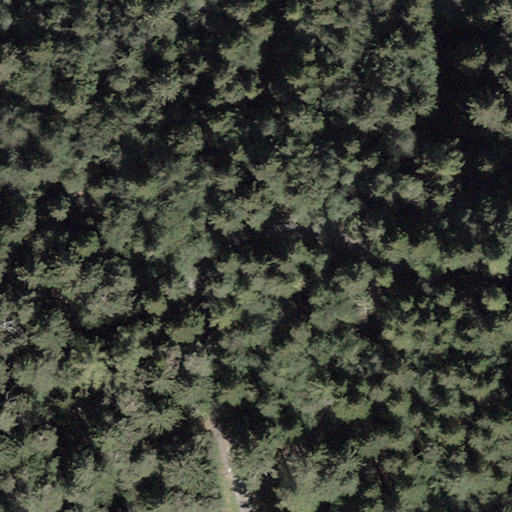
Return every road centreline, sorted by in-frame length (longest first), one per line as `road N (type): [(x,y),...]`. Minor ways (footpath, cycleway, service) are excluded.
road 1 (track): [(238,238),(210,255),(191,307),(193,338),(248,511)]
road 2 (track): [(511,262),(399,266),(307,232),(238,238)]
